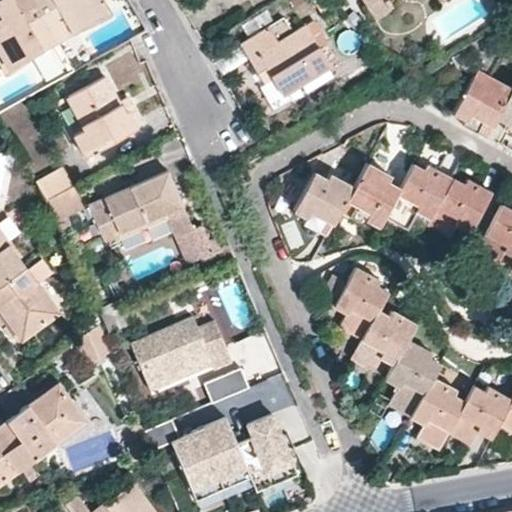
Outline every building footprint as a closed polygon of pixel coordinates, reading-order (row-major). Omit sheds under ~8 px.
[(0,0),(0,53),(8,66),(56,39),(33,0),(0,0)] [(33,0),(56,39),(104,12),(96,0),(33,0)] [(328,0),(313,0),(322,11),(332,4),(328,0)] [(320,31),(313,19),(277,41),(269,27),(240,42),(251,60),(257,71),(266,66),(271,76),(280,91),(327,65),(310,37),(320,31)] [(266,66),(257,71),(263,81),(271,76),(266,66)] [(488,130),(496,116),(511,87),(488,75),(485,80),(472,73),(452,111),(464,117),(461,123),(475,132),(478,125),(488,130)] [(103,75),(66,96),(83,127),(72,133),(84,154),(93,150),(135,126),(128,112),(126,108),(122,110),(117,101),(103,75)] [(511,85),(511,87),(496,116),(507,122),(504,128),(511,132),(511,85)] [(122,110),(126,108),(128,112),(134,109),(127,96),(117,101),(122,110)] [(485,137),(488,130),(478,125),(475,132),(485,137)] [(84,154),(87,160),(95,156),(93,150),(84,154)] [(366,161),(353,185),(343,203),(353,208),(349,216),(363,223),(365,218),(378,225),(384,215),(386,210),(398,186),(386,180),(390,174),(366,161)] [(386,210),(409,221),(415,209),(430,217),(452,176),(427,163),(424,169),(411,163),(398,186),(386,210)] [(71,184),(61,166),(36,180),(46,198),(70,185),(71,184)] [(164,206),(183,199),(170,167),(86,201),(101,238),(118,232),(115,224),(164,206)] [(330,226),(338,211),(343,203),(353,185),(329,172),(325,177),(312,171),(292,208),(304,215),(302,220),(316,228),(321,221),(330,226)] [(463,181),(452,176),(430,217),(427,223),(449,235),(456,222),(468,229),(490,190),(465,177),(463,181)] [(83,206),(70,185),(46,198),(57,221),(83,206)] [(194,227),(187,210),(183,199),(164,206),(115,224),(118,232),(101,238),(102,242),(103,248),(106,242),(108,240),(109,239),(123,234),(121,227),(166,210),(168,217),(176,234),(186,230),(194,227)] [(511,204),(510,208),(499,202),(474,248),(498,262),(504,251),(511,254),(511,204)] [(349,216),(353,208),(343,203),(338,211),(349,216)] [(168,217),(166,210),(121,227),(123,234),(168,217)] [(386,210),(384,215),(406,227),(409,221),(386,210)] [(326,234),(330,226),(321,221),(316,228),(326,234)] [(209,241),(203,224),(194,227),(186,230),(197,256),(213,250),(209,241)] [(0,231),(0,280),(24,264),(0,231)] [(220,248),(216,238),(209,241),(213,250),(220,248)] [(100,263),(97,256),(88,260),(91,267),(100,263)] [(0,280),(0,311),(6,320),(11,316),(24,334),(56,310),(24,264),(0,280)] [(337,297),(333,305),(345,312),(338,325),(360,337),(375,308),(385,289),(376,284),(378,278),(354,265),(345,282),(332,275),(324,290),(337,297)] [(116,300),(96,308),(106,333),(117,329),(113,319),(123,315),(116,300)] [(373,368),(380,356),(392,363),(405,337),(413,322),(389,309),(386,314),(375,308),(360,337),(350,355),(373,368)] [(173,370),(175,371),(208,357),(211,364),(213,367),(231,360),(213,319),(197,326),(191,314),(129,341),(147,381),(173,370)] [(19,337),(24,334),(11,316),(6,320),(19,337)] [(85,361),(110,355),(103,327),(78,334),(85,361)] [(384,377),(397,384),(389,397),(413,410),(431,375),(439,362),(428,356),(430,350),(405,337),(392,363),(384,377)] [(147,381),(151,389),(211,364),(208,357),(175,371),(173,370),(147,381)] [(211,401),(248,385),(239,364),(202,379),(211,401)] [(410,415),(423,422),(416,434),(438,447),(447,432),(464,399),(452,393),(454,387),(431,375),(413,410),(410,415)] [(34,398),(37,402),(59,386),(57,382),(34,398)] [(469,443),(476,430),(490,437),(498,423),(511,397),(488,383),(484,390),(472,384),(464,399),(447,432),(469,443)] [(84,419),(59,386),(37,402),(34,398),(6,418),(33,456),(84,419)] [(511,430),(511,396),(511,397),(498,423),(511,430)] [(252,436),(237,442),(251,475),(256,488),(297,471),(271,411),(246,422),(252,436)] [(178,436),(170,418),(144,429),(152,447),(170,439),(195,498),(251,475),(237,442),(225,416),(178,436)] [(6,418),(0,422),(0,479),(33,456),(6,418)] [(138,421),(130,425),(134,434),(142,432),(138,421)] [(142,432),(134,434),(138,444),(146,442),(142,432)] [(260,488),(266,505),(286,498),(280,480),(260,488)] [(154,511),(131,482),(90,511),(88,511),(77,497),(65,507),(68,511),(154,511)]
